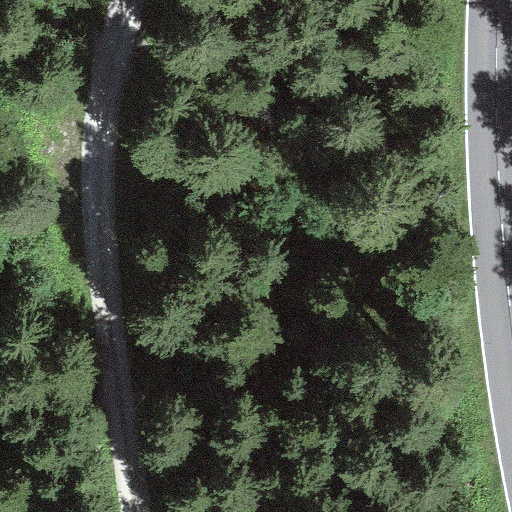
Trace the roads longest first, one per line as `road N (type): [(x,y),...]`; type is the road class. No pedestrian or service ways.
road 1 (track): [(127,0),(97,186),(100,260),(138,511)]
road 2 (secondary): [(499,0),(497,127),(511,309)]
